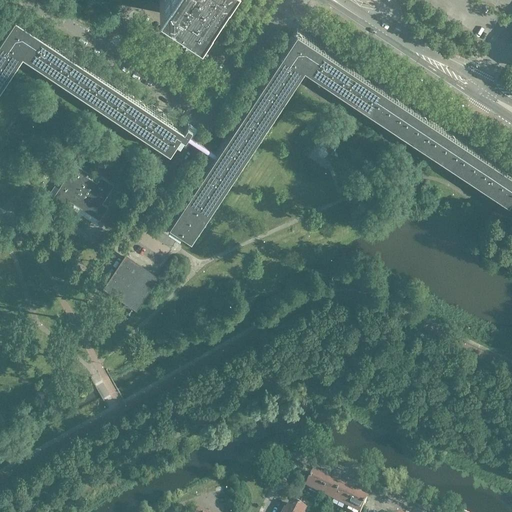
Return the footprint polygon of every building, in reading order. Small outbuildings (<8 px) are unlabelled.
[(168,0),(201,21),(211,5),(214,0),(168,0)] [(0,86),(24,52),(170,149),(179,135),(184,138),(188,132),(190,128),(192,125),(188,122),(184,127),(17,16),(15,14),(0,36),(0,86)] [(241,39),(244,34),(239,31),(236,35),(241,39)] [(174,224),(173,225),(180,230),(183,231),(191,236),(196,229),(199,223),(201,221),(205,215),(214,201),(218,195),(220,193),(223,187),(233,172),(237,167),(239,164),(242,159),(252,144),(255,139),(257,136),(261,131),(271,116),(274,111),(276,108),(279,103),(289,88),(293,83),(295,80),(298,75),(304,65),(306,67),(317,49),(298,37),(290,50),(174,224)] [(511,178),(387,95),(321,52),(310,69),(508,200),(511,194),(511,178)] [(190,128),(188,132),(221,153),(224,149),(190,128)] [(102,203),(113,185),(114,185),(101,176),(97,182),(86,175),(88,172),(87,171),(89,168),(80,163),(81,162),(74,158),(74,159),(68,155),(67,158),(66,157),(57,170),(66,176),(52,197),(65,206),(69,200),(99,219),(108,207),(102,203)] [(180,249),(179,240),(169,241),(170,250),(180,249)] [(136,310),(159,276),(125,254),(103,287),(136,310)] [(333,502),(340,487),(332,483),(332,482),(321,476),(321,477),(313,473),(306,489),(333,502)] [(352,511),(360,511),(367,500),(359,496),(360,495),(349,490),(348,491),(340,487),(333,502),(352,511)]
